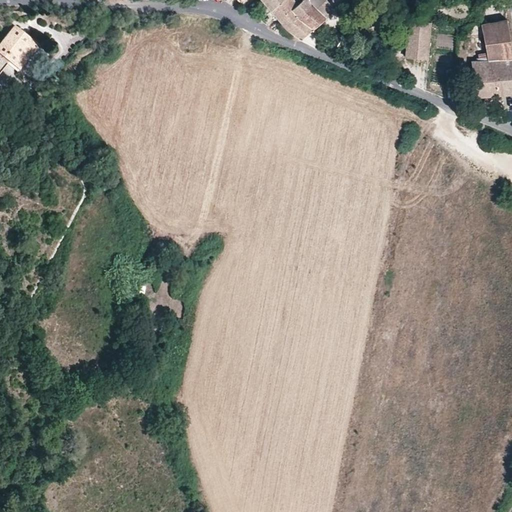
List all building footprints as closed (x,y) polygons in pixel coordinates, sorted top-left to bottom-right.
[(261,0),(271,10),(283,0),(261,0)] [(298,4),(294,0),(283,0),(271,10),(280,20),(298,4)] [(313,6),(307,0),(302,0),(300,2),(298,4),(280,20),(286,27),(301,37),(325,17),(313,6)] [(326,0),(312,0),(323,10),(330,3),(326,0)] [(478,96),(511,92),(511,48),(506,20),(482,25),(488,60),(471,61),(478,96)] [(428,58),(431,22),(408,21),(405,57),(428,58)] [(0,53),(10,61),(19,68),(39,43),(15,25),(0,43),(0,53)] [(0,73),(10,61),(0,53),(0,73)]
